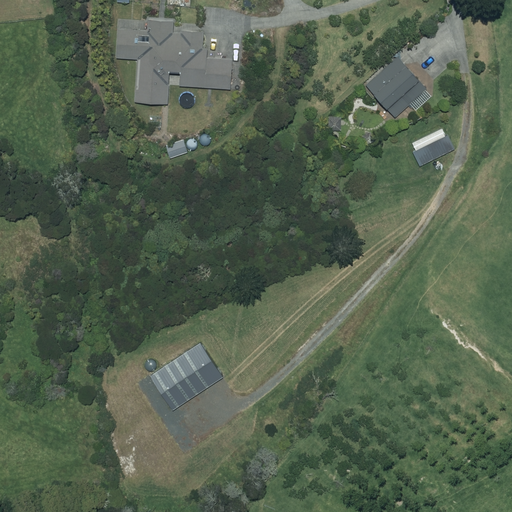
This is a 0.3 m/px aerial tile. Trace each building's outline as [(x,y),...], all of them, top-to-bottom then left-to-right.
[(134,101),(167,103),(169,72),(180,72),(179,85),(230,89),(232,59),(206,57),(207,48),(202,47),(203,31),(180,30),(180,32),(173,32),(174,21),(147,18),(147,29),(118,28),(116,57),(137,58),(134,101)] [(366,84),(395,117),(426,88),(398,56),(366,84)] [(276,62),(274,67),(271,75),(280,78),(284,65),(276,62)] [(163,117),(149,115),(149,124),(162,125),(163,117)] [(341,118),(328,117),(328,129),(340,130),(341,118)] [(441,128),(412,142),(416,150),(445,136),(441,128)] [(370,130),(361,136),(367,145),(376,138),(370,130)] [(166,145),(170,157),(186,152),(183,139),(166,145)]
